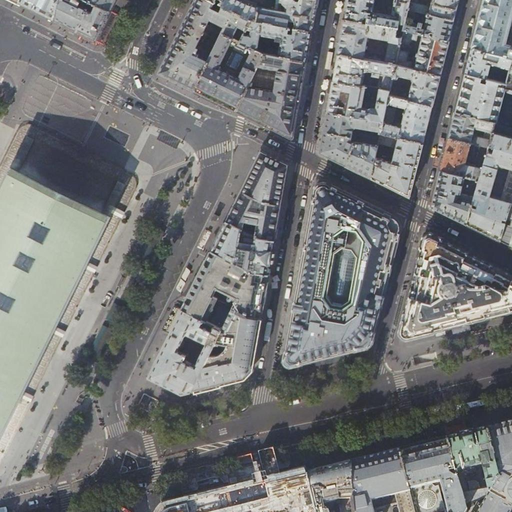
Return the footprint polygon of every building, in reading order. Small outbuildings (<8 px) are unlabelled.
[(19,0),(18,3),(34,11),(54,20),(57,0),(19,0)] [(57,0),(54,20),(65,26),(77,32),(91,1),(89,0),(57,0)] [(89,0),(91,1),(110,10),(115,0),(89,0)] [(247,28),(251,19),(211,0),(195,0),(180,31),(159,72),(178,82),(195,90),(223,33),(240,41),(244,34),(247,28)] [(211,0),(251,19),(312,31),(315,13),(317,0),(277,0),(276,9),(256,6),(253,5),(253,4),(251,4),(246,2),(241,0),(211,0)] [(410,0),(347,0),(345,18),(404,29),(408,8),(410,0)] [(410,0),(408,8),(415,10),(428,13),(454,20),(458,6),(458,0),(410,0)] [(511,0),(483,0),(482,7),(472,47),(511,57),(511,0)] [(110,11),(110,10),(91,1),(77,32),(95,41),(103,26),(110,11)] [(415,10),(408,8),(404,29),(449,40),(451,30),(454,20),(428,13),(427,13),(425,20),(419,18),(417,24),(414,23),(412,21),(415,10)] [(102,44),(116,14),(110,11),(103,26),(95,41),(102,44)] [(338,53),(396,64),(404,29),(345,18),(341,37),(338,53)] [(251,19),(247,28),(252,29),(251,35),(244,34),(240,41),(258,50),(261,33),(277,36),(276,39),(280,40),(281,37),(282,38),(280,50),(274,49),(273,54),(307,61),(309,47),(312,31),(251,19)] [(396,64),(440,75),(444,58),(449,40),(404,29),(396,64)] [(240,41),(223,33),(195,90),(212,98),(236,110),(264,53),(258,50),(240,41)] [(465,73),(506,84),(511,60),(511,57),(472,47),(469,61),(465,73)] [(264,53),(236,110),(243,113),(265,124),(292,138),(293,137),(300,99),(305,73),(307,61),(273,54),(264,53)] [(396,64),(338,53),(336,67),(334,79),(363,84),(365,71),(368,69),(374,70),(373,75),(381,77),(379,87),(390,90),(396,64)] [(511,60),(506,84),(465,73),(460,93),(456,111),(495,122),(496,122),(505,91),(511,92),(511,201),(501,240),(504,242),(509,244),(511,235),(511,60)] [(432,105),(436,91),(440,75),(396,64),(390,90),(389,95),(432,105)] [(363,84),(334,79),(331,97),(328,111),(384,121),(387,107),(387,103),(389,95),(390,90),(379,87),(378,91),(380,91),(376,109),(371,108),(367,109),(362,108),(364,96),(368,97),(370,86),(363,84)] [(387,103),(393,105),(392,108),(387,107),(384,121),(381,132),(423,142),(427,126),(432,105),(389,95),(387,103)] [(511,235),(267,110),(259,125),(252,138),(244,153),(511,293),(511,235)] [(379,140),(381,132),(384,121),(328,111),(324,133),(321,152),(329,156),(346,164),(360,137),(379,140)] [(492,132),(494,126),(495,122),(456,111),(452,125),(449,137),(488,148),(489,145),(492,132)] [(170,181),(168,132),(156,132),(144,133),(132,133),(134,182),(134,225),(131,270),(126,317),(137,319),(149,320),(160,321),(167,273),(170,226),(170,181)] [(381,132),(379,140),(379,143),(396,147),(392,162),(375,158),(371,176),(386,183),(410,195),(417,165),(423,142),(381,132)] [(489,145),(494,147),(493,152),(487,151),(479,180),(467,223),(483,231),(501,240),(511,201),(511,137),(492,132),(489,145)] [(0,438),(110,214),(125,184),(27,137),(12,167),(0,192),(0,438)] [(375,158),(379,143),(379,140),(360,137),(346,164),(356,169),(371,176),(375,158)] [(479,180),(487,151),(488,148),(449,137),(445,153),(441,169),(479,180)] [(251,171),(242,190),(264,202),(281,205),(284,187),(288,163),(261,150),(251,171)] [(436,189),(432,206),(445,213),(467,223),(479,180),(441,169),(436,189)] [(396,250),(400,232),(401,230),(401,227),(401,224),(401,223),(400,221),(399,218),(395,216),(392,215),(392,214),(384,210),(367,202),(350,194),(332,185),(331,185),(328,182),(325,182),(322,182),(319,183),(316,185),(315,187),(314,189),(315,190),(315,192),(313,194),(309,219),(302,257),(296,293),(288,333),(284,359),(291,366),(315,360),(333,355),(353,350),(367,347),(373,341),(384,296),(396,250)] [(235,204),(228,221),(260,238),(275,240),(278,222),(281,205),(264,202),(242,190),(235,204)] [(221,234),(213,251),(236,262),(246,267),(254,271),(269,274),(272,256),(275,240),(260,238),(228,221),(221,234)] [(400,331),(406,337),(438,329),(477,320),(511,310),(511,272),(481,258),(448,241),(431,233),(424,236),(412,281),(400,331)] [(193,293),(185,310),(207,321),(217,298),(228,302),(232,295),(237,298),(233,305),(245,311),(249,316),(261,317),(265,297),(269,274),(254,271),(246,267),(244,272),(233,266),(236,262),(213,251),(208,262),(193,293)] [(121,298),(125,300),(141,268),(133,264),(116,298),(120,300),(121,298)] [(226,381),(245,377),(252,369),(256,348),(261,317),(249,316),(245,311),(233,305),(228,302),(217,298),(207,321),(222,328),(191,390),(226,381)] [(106,319),(114,323),(122,306),(114,302),(106,319)] [(126,309),(122,306),(114,323),(118,325),(126,309)] [(171,340),(153,378),(182,393),(186,391),(191,390),(222,328),(207,321),(185,310),(171,340)] [(87,357),(95,361),(111,329),(103,325),(87,357)] [(115,331),(111,329),(95,361),(99,363),(115,331)] [(63,396),(71,400),(78,386),(70,382),(63,396)] [(406,388),(217,436),(220,448),(224,463),(227,475),(416,428),(413,416),(409,400),(406,388)] [(196,420),(198,422),(209,419),(210,416),(209,412),(194,415),(196,420)] [(511,511),(511,421),(502,424),(487,428),(499,477),(490,493),(489,493),(474,500),(476,503),(466,508),(467,510),(465,511),(511,511)] [(447,431),(449,438),(461,434),(467,433),(465,427),(447,431)] [(487,428),(467,433),(461,434),(449,438),(448,438),(466,505),(474,500),(489,493),(490,493),(499,477),(487,428)] [(466,508),(466,505),(448,438),(422,444),(400,450),(415,511),(465,511),(467,510),(466,508)] [(373,457),(352,462),(356,511),(374,511),(373,508),(398,502),(399,511),(415,511),(400,450),(373,457)] [(356,511),(352,462),(345,464),(325,468),(307,473),(316,511),(356,511)] [(169,507),(165,510),(162,511),(316,511),(307,473),(285,478),(261,484),(251,487),(221,494),(193,501),(185,503),(169,507)]
